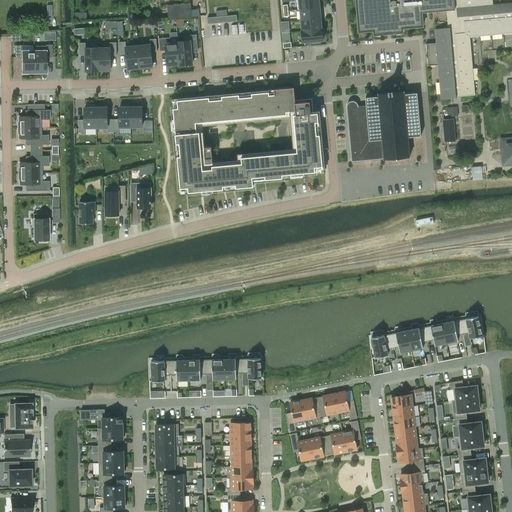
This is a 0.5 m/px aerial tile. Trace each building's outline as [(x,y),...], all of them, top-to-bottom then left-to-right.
[(318,0),(296,0),(298,10),(300,10),(319,8),(318,0)] [(491,0),(356,0),(359,32),(374,30),(374,35),(375,35),(375,34),(380,33),(380,34),(380,33),(385,33),(385,34),(386,34),(386,33),(391,32),(391,33),(391,32),(396,32),(396,33),(397,33),(397,32),(402,31),(402,32),(403,32),(402,28),(422,26),(421,13),(446,10),(448,28),(435,29),(436,43),(425,44),(425,45),(426,45),(427,52),(426,52),(427,58),(428,65),(427,65),(427,66),(438,65),(441,100),(456,98),(456,97),(475,95),(470,37),(511,33),(511,3),(492,5),(491,0)] [(182,19),(192,18),(190,3),(181,4),(167,5),(168,20),(182,19)] [(301,20),(320,17),(319,8),(300,10),(301,20)] [(210,18),(207,18),(208,24),(211,24),(237,21),(237,15),(227,16),(217,17),(210,18)] [(302,31),(321,29),(320,17),(301,20),(302,31)] [(184,41),(178,42),(180,65),(192,64),(191,49),(197,48),(196,35),(195,27),(189,27),(190,35),(183,36),(184,41)] [(322,29),(321,29),(302,31),(303,42),(312,41),(312,43),(320,43),(320,41),(323,40),(322,29)] [(171,37),(159,39),(160,50),(166,50),(167,65),(169,65),(169,66),(178,66),(178,64),(179,64),(179,65),(180,65),(178,42),(177,42),(171,43),(171,37)] [(138,46),(140,68),(142,68),(142,69),(150,68),(150,67),(152,67),(151,52),(157,51),(156,39),(149,39),(150,45),(138,46)] [(98,71),(98,70),(100,70),(100,71),(109,71),(108,70),(110,70),(110,55),(116,55),(116,42),(110,42),(110,48),(98,48),(98,71)] [(138,68),(140,68),(138,46),(128,47),(126,47),(125,42),(119,42),(120,55),(126,54),(128,69),(129,69),(130,70),(138,69),(138,68)] [(98,71),(98,48),(85,48),(85,43),(79,43),(79,56),(85,55),(86,71),(98,71)] [(33,51),(21,51),(21,45),(15,45),(15,57),(21,57),(21,73),(21,75),(28,74),(28,73),(34,73),(33,51)] [(33,46),(33,51),(34,73),(46,73),(46,57),(52,57),(52,45),(45,45),(45,46),(33,46)] [(317,134),(316,122),(319,122),(318,112),(311,113),(311,108),(310,108),(310,101),(295,102),(294,87),(274,89),(275,94),(269,95),(269,92),(251,93),(252,96),(239,97),(239,94),(225,96),(221,96),(222,99),(209,100),(209,97),(206,97),(177,100),(178,108),(173,108),(176,143),(179,143),(180,156),(177,156),(180,188),(188,187),(188,192),(224,189),(223,186),(236,185),(236,188),(253,186),(253,177),(265,176),(265,179),(283,177),(283,175),(315,171),(315,167),(323,166),(320,134),(317,134)] [(366,106),(358,106),(358,105),(358,104),(357,104),(357,103),(356,102),(355,102),(354,101),(353,101),(352,101),(351,101),(350,101),(349,102),(348,103),(347,103),(347,104),(347,105),(346,106),(346,107),(351,162),(384,159),(410,157),(408,137),(409,137),(421,136),(417,93),(405,94),(404,94),(404,91),(393,92),(393,90),(392,90),(392,92),(390,92),(390,90),(388,90),(388,92),(378,93),(378,97),(377,97),(377,96),(365,97),(366,106)] [(95,106),(88,107),(88,108),(85,108),(85,120),(79,120),(79,132),(85,132),(85,128),(96,128),(95,106)] [(95,106),(96,128),(107,127),(107,132),(113,132),(113,119),(107,119),(107,107),(104,107),(104,106),(95,106)] [(113,119),(113,132),(120,132),(120,127),(128,127),(130,127),(130,106),(128,106),(122,106),(122,107),(119,107),(119,119),(113,119)] [(130,106),(130,127),(142,127),(142,107),(139,107),(139,106),(130,106)] [(457,106),(447,107),(448,116),(458,116),(457,106)] [(17,121),(17,128),(41,127),(41,120),(50,120),(50,110),(26,110),(26,116),(18,116),(18,121),(17,121)] [(445,142),(455,141),(453,119),(443,120),(445,142)] [(41,127),(17,128),(17,134),(18,134),(18,139),(26,139),(26,145),(48,144),(48,135),(41,135),(41,127)] [(511,136),(499,138),(502,166),(511,165),(511,136)] [(459,145),(448,146),(449,154),(460,153),(459,145)] [(18,174),(42,173),(41,166),(49,166),(48,156),(27,156),(27,162),(19,162),(19,167),(17,167),(18,174)] [(485,179),(484,166),(474,166),(475,179),(485,179)] [(42,181),(42,173),(18,174),(18,180),(19,180),(19,185),(27,185),(27,191),(49,190),(49,181),(42,181)] [(151,207),(150,179),(150,183),(131,183),(131,201),(137,201),(137,208),(151,207)] [(106,215),(108,215),(108,217),(116,217),(116,215),(119,215),(118,201),(125,201),(125,186),(105,186),(106,215)] [(79,202),(80,224),(93,223),(93,214),(95,214),(94,201),(79,202)] [(33,240),(39,240),(39,242),(47,242),(47,240),(48,240),(48,213),(33,213),(33,219),(32,219),(32,226),(33,226),(33,240)] [(420,226),(436,223),(435,216),(419,220),(420,226)] [(466,319),(460,320),(463,334),(469,333),(470,338),(482,336),(480,326),(482,325),(480,318),(479,318),(478,316),(466,319)] [(454,321),(442,323),(446,343),(458,341),(457,335),(463,334),(460,320),(454,321)] [(431,326),(425,327),(428,341),(434,340),(435,346),(446,343),(442,323),(431,326)] [(419,328),(407,330),(411,350),(423,348),(422,342),(428,341),(425,327),(419,328)] [(396,333),(390,334),(393,348),(398,347),(400,353),(411,350),(407,330),(396,333)] [(372,340),(370,340),(372,348),(373,347),(375,358),(388,355),(387,350),(393,348),(390,334),(384,335),(371,338),(372,340)] [(226,359),(224,359),(224,379),(236,379),(236,373),(242,373),(242,372),(242,358),(226,359)] [(252,358),(242,358),(242,372),(242,373),(248,373),(248,379),(261,378),(261,368),(262,368),(262,360),(261,361),(261,358),(252,358)] [(206,366),(206,359),(188,360),(189,380),(201,380),(200,374),(204,374),(206,374),(206,366)] [(224,379),(224,359),(206,359),(206,366),(206,374),(212,374),(212,380),(217,379),(224,379)] [(171,375),(170,360),(151,361),(151,363),(150,363),(150,371),(152,371),(152,381),(165,381),(165,375),(167,375),(171,375)] [(188,360),(170,360),(171,375),(177,375),(177,380),(189,380),(188,360)] [(462,380),(450,383),(451,390),(453,390),(454,401),(457,401),(457,400),(479,398),(478,389),(477,389),(477,387),(477,386),(463,387),(462,380)] [(345,391),(334,394),(338,412),(348,410),(350,419),(357,418),(353,400),(347,401),(345,391)] [(318,397),(321,415),(327,414),(338,412),(334,394),(323,396),(318,397)] [(411,395),(391,397),(393,408),(412,406),(411,395)] [(316,416),(321,415),(318,397),(312,399),(312,398),(301,400),(305,419),(316,417),(316,416)] [(454,401),(452,402),(453,413),(454,419),(467,418),(466,411),(480,410),(479,409),(479,407),(480,406),(479,398),(457,400),(457,401),(454,401)] [(305,419),(301,400),(290,403),(292,412),(286,414),(289,432),(296,430),(294,421),(305,419)] [(31,403),(14,404),(14,415),(9,415),(10,426),(15,426),(15,428),(31,427),(31,403)] [(412,406),(393,408),(394,419),(413,416),(412,406)] [(104,409),(97,409),(97,413),(98,419),(102,419),(103,428),(124,428),(124,420),(122,420),(122,417),(110,417),(110,413),(104,413),(104,409)] [(413,416),(394,419),(395,429),(415,427),(413,416)] [(467,418),(454,419),(455,425),(460,424),(461,436),(484,434),(483,425),(481,425),(481,423),(481,422),(467,424),(467,418)] [(352,431),(342,433),(346,451),(357,449),(355,439),(361,438),(357,420),(351,422),(352,431)] [(231,423),(231,434),(250,434),(250,423),(231,423)] [(176,435),(178,435),(178,424),(156,424),(156,436),(176,435)] [(415,427),(395,429),(396,440),(416,438),(415,427)] [(103,428),(98,428),(98,446),(111,445),(111,439),(123,439),(123,436),(125,436),(124,428),(103,428)] [(313,458),(309,440),(299,442),(297,433),(290,434),(293,452),(299,451),(301,460),(313,458)] [(331,436),(326,437),(329,454),(335,453),(335,454),(346,451),(342,433),(331,435),(331,436)] [(250,434),(231,434),(231,445),(251,444),(250,434)] [(460,449),(458,449),(458,455),(471,454),(470,448),(484,446),(484,445),(483,443),(485,443),(484,434),(461,436),(459,437),(460,449)] [(3,441),(4,457),(29,456),(29,440),(12,441),(12,435),(3,435),(4,441),(3,441)] [(176,446),(176,435),(156,436),(156,446),(174,446),(176,446)] [(329,454),(326,437),(320,438),(309,440),(313,458),(323,456),(329,454)] [(416,438),(396,440),(397,443),(397,445),(397,451),(417,449),(416,438)] [(231,445),(231,456),(251,455),(251,444),(231,445)] [(98,446),(92,446),(92,453),(98,453),(99,463),(125,462),(125,454),(123,454),(123,451),(111,451),(111,445),(98,446)] [(156,446),(156,457),(174,457),(174,456),(174,446),(156,446)] [(417,449),(397,451),(398,457),(399,462),(411,461),(411,467),(424,465),(423,458),(422,448),(417,449)] [(471,454),(458,455),(459,463),(461,473),(488,470),(487,461),(485,461),(485,459),(485,458),(472,460),(471,454)] [(251,455),(231,456),(232,466),(232,467),(251,466),(251,455)] [(174,457),(156,457),(157,468),(179,468),(179,456),(174,456),(174,457)] [(18,461),(4,462),(4,470),(8,470),(9,486),(31,485),(30,469),(18,469),(18,461)] [(125,462),(99,463),(99,480),(112,479),(112,474),(124,473),(124,470),(125,470),(125,462)] [(412,473),(401,474),(401,480),(401,486),(421,483),(421,484),(424,483),(423,480),(423,475),(422,472),(425,472),(424,465),(411,467),(412,473)] [(229,477),(253,477),(253,471),(251,471),(251,466),(232,467),(232,466),(227,466),(227,478),(229,478),(229,477)] [(488,470),(461,473),(462,485),(463,492),(468,491),(467,491),(475,490),(475,484),(488,482),(488,481),(488,479),(489,479),(488,470)] [(164,480),(164,486),(183,485),(183,486),(185,485),(185,480),(185,474),(163,474),(164,480)] [(227,488),(227,495),(240,495),(240,489),(252,488),(252,483),(253,483),(253,480),(253,477),(229,477),(229,478),(229,480),(230,488),(227,488)] [(112,479),(99,480),(99,486),(104,486),(104,497),(126,496),(126,488),(124,488),(124,485),(112,485),(112,480),(112,479)] [(421,483),(401,486),(402,491),(403,491),(403,494),(403,496),(423,494),(423,493),(422,487),(421,484),(421,483)] [(183,485),(164,486),(164,496),(183,496),(183,486),(183,485)] [(475,490),(467,491),(468,491),(470,509),(492,506),(491,497),(490,497),(490,495),(490,494),(476,496),(475,490)] [(423,494),(403,496),(404,507),(424,505),(429,505),(427,493),(423,493),(423,494)] [(240,495),(227,495),(227,511),(242,511),(254,511),(254,506),(252,506),(252,501),(240,501),(240,495)] [(105,507),(100,508),(100,511),(112,511),(113,508),(125,508),(125,504),(126,504),(126,496),(104,497),(105,507)] [(164,507),(183,507),(183,496),(164,496),(164,507)] [(18,499),(10,499),(10,511),(31,511),(31,500),(18,501),(18,499)]
